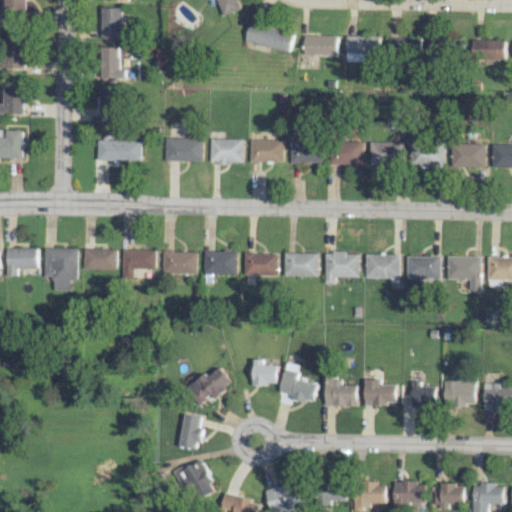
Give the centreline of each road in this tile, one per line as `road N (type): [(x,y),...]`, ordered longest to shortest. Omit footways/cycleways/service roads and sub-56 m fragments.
road 1 (residential): [(511,209),(0,200)]
road 2 (residential): [(511,444),(274,439)]
road 3 (residential): [(60,199),(63,0)]
road 4 (residential): [(511,2),(354,0)]
